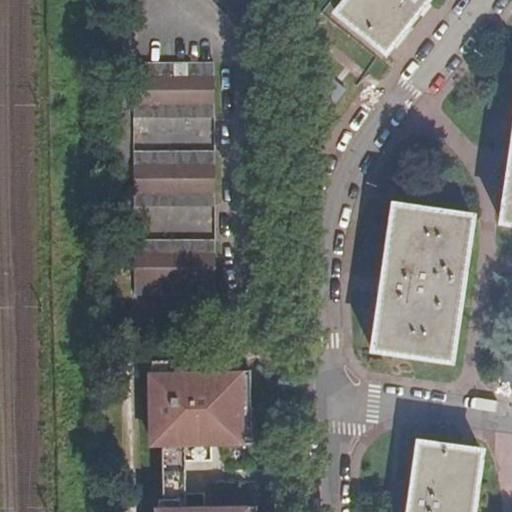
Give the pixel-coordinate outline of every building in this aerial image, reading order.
[(260,4),(256,0),(219,0),(241,22),(260,4)] [(352,0),(338,19),(387,58),(408,32),(432,0),(352,0)] [(217,58),(136,58),(136,112),(217,113),(217,58)] [(217,147),(136,147),(136,200),(217,201),(217,147)] [(475,234),(397,223),(376,364),(454,376),(475,234)] [(136,291),(216,290),(216,236),(136,236),(136,291)] [(421,460),(410,511),(473,511),(482,473),(421,460)]
